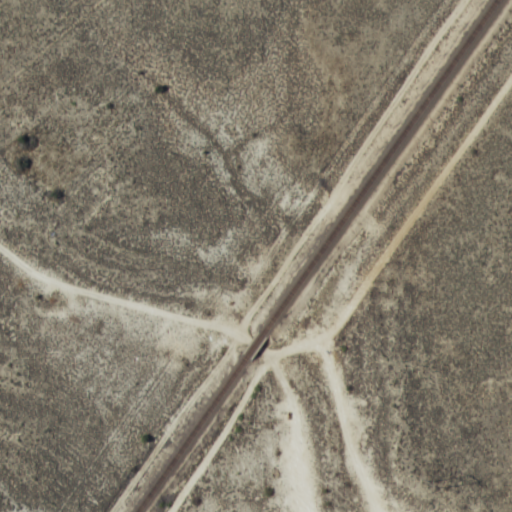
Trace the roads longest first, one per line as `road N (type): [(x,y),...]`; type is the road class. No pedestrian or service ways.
road 1 (residential): [(297,511),(271,358),(511,43)]
road 2 (residential): [(0,193),(34,184),(85,188),(166,207),(231,253),(247,340),(271,358)]
